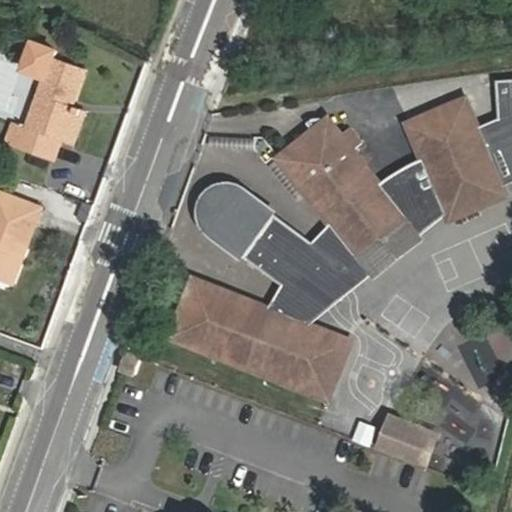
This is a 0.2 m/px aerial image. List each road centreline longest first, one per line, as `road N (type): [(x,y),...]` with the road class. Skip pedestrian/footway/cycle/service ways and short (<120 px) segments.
road 1 (tertiary): [(220,0),(32,511)]
road 2 (unknown): [(85,452),(136,452),(187,417),(246,415),(408,511)]
